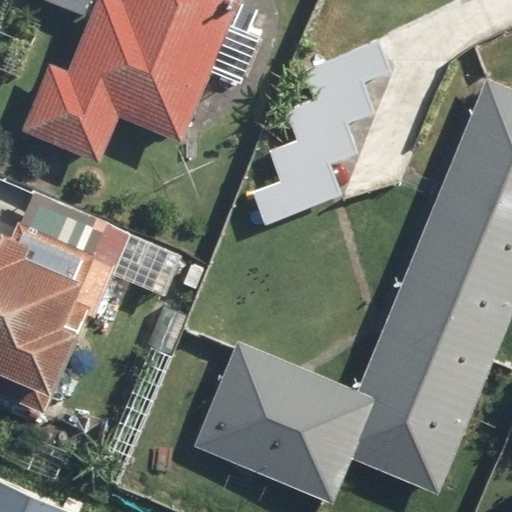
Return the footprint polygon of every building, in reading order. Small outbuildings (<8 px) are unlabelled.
[(247,0),(102,0),(76,66),(58,58),(30,127),(109,158),(128,112),(192,138),(247,0)] [(55,0),(88,14),(94,0),(55,0)] [(388,38),(310,67),(321,96),(293,107),(304,137),(276,147),(287,178),(259,188),(271,220),(350,191),(338,161),(367,150),(355,119),(384,108),(373,78),(400,68),(388,38)] [(365,385),(243,336),(198,439),(341,500),(361,455),(446,492),(472,429),(511,330),(511,83),(492,75),(365,385)] [(0,357),(66,386),(94,322),(80,316),(98,274),(38,248),(44,234),(0,215),(0,357)] [(65,511),(0,484),(0,511),(65,511)]
